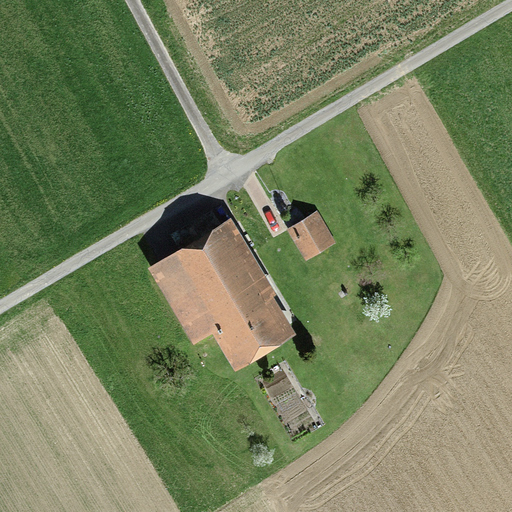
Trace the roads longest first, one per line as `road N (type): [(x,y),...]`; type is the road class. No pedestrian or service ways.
road 1 (unclassified): [(0,307),(511,4)]
road 2 (track): [(133,0),(226,173)]
